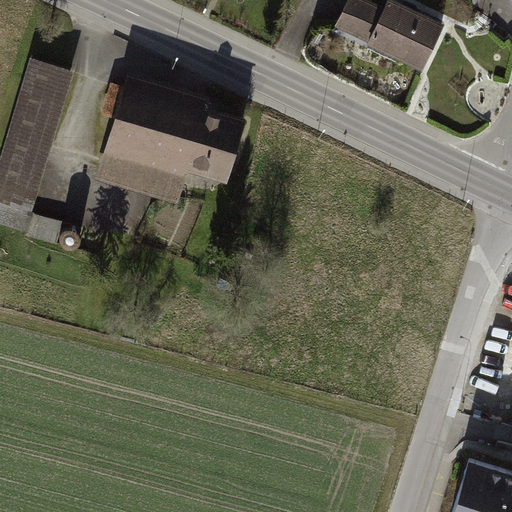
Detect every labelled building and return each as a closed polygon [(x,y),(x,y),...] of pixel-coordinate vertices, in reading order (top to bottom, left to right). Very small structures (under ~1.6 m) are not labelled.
[(387,0),(385,5),(374,0),(346,0),(335,24),(368,40),(368,41),(424,68),(447,20),(404,0),(387,0)] [(73,67),(30,55),(0,157),(0,225),(25,232),(73,67)] [(213,93),(129,69),(98,177),(179,200),(188,167),(228,179),(247,113),(211,103),(213,93)] [(46,216),(42,234),(60,239),(64,220),(46,216)] [(511,511),(511,467),(470,455),(452,511),(511,511)]
